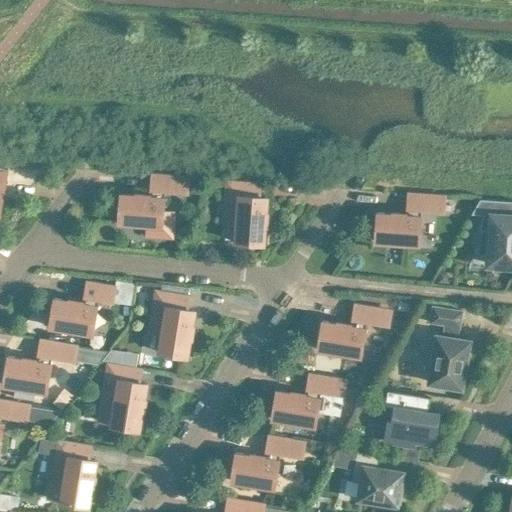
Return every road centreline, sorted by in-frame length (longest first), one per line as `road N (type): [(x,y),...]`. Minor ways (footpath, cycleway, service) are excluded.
road 1 (residential): [(290,277),(141,511)]
road 2 (residential): [(32,252),(290,277)]
road 3 (residential): [(511,391),(449,511)]
